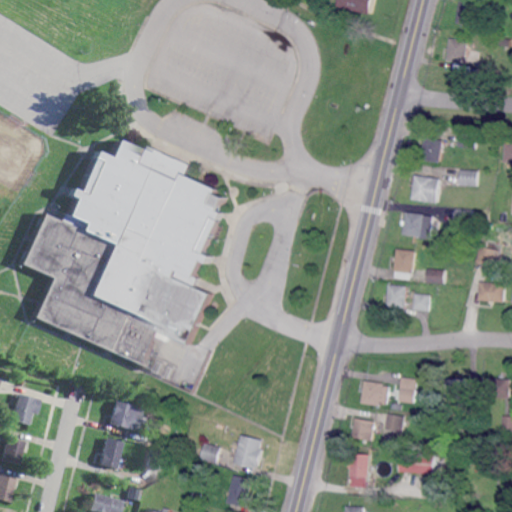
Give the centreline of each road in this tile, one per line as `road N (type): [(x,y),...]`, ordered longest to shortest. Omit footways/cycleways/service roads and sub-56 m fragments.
road 1 (tertiary): [(368,215),(295,511)]
road 2 (tertiary): [(419,24),(368,215)]
road 3 (residential): [(511,339),(337,339)]
road 4 (residential): [(76,384),(46,511)]
